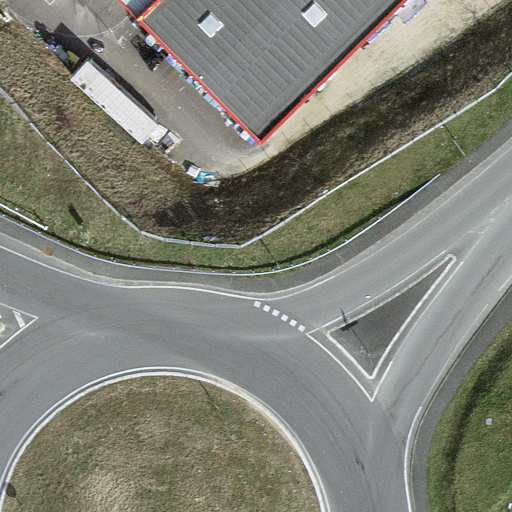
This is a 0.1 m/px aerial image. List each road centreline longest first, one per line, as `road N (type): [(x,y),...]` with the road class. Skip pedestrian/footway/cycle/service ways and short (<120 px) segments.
road 1 (unclassified): [(511,182),(389,270),(335,299),(230,336)]
road 2 (unclassified): [(365,481),(430,340),(511,226)]
road 3 (trunk): [(365,481),(346,433),(315,392),(276,359),(230,336)]
road 4 (trunk): [(125,327),(78,341),(0,399)]
road 5 (trunk): [(125,327),(0,278)]
